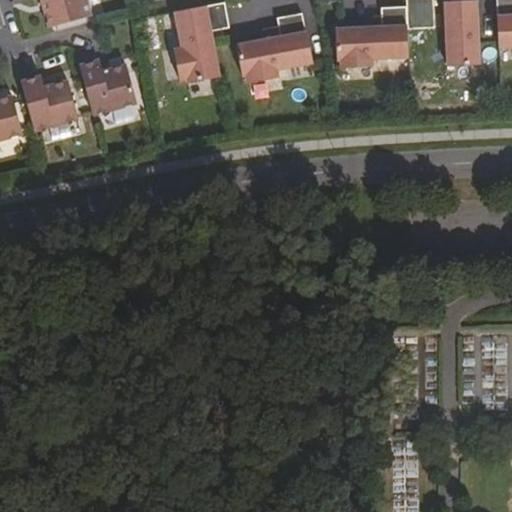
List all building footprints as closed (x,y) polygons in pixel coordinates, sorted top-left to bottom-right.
[(87,0),(43,0),(50,26),(92,15),(87,0)] [(434,0),(406,0),(408,30),(436,29),(434,0)] [(511,0),(497,0),(499,51),(511,50),(511,0)] [(480,65),(477,1),(445,2),(448,67),(480,65)] [(225,3),(175,13),(182,49),(174,50),(180,82),(188,80),(189,84),(220,78),(213,39),(212,32),(230,29),(225,3)] [(373,60),(409,58),(407,7),(381,9),(382,27),(336,29),(337,61),(341,61),(341,69),(373,68),(373,60)] [(280,33),(236,43),(242,74),(246,74),(247,82),(279,76),(277,68),(313,61),(307,30),(306,30),(302,12),(278,14),(280,33)] [(81,65),(94,114),(138,102),(127,64),(103,70),(100,59),(81,65)] [(22,81),(36,130),(79,118),(69,80),(45,87),(42,76),(22,81)] [(0,139),(24,133),(13,95),(0,98),(0,139)] [(484,366),(485,397),(511,396),(509,338),(462,340),(462,367),(484,366)]
